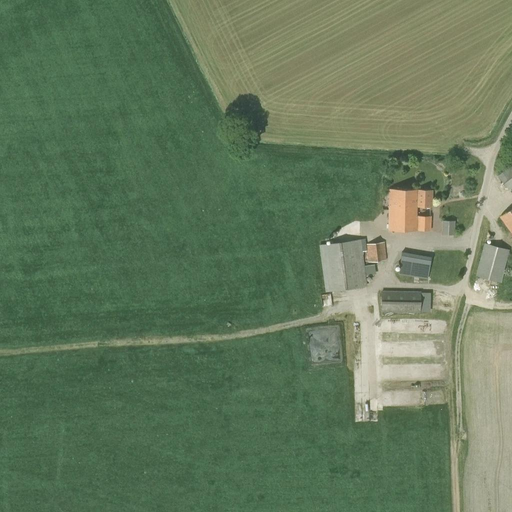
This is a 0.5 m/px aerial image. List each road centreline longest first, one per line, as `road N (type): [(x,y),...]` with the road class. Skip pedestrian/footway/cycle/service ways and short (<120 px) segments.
road 1 (track): [(454,511),(451,343),(462,289)]
road 2 (unclassified): [(462,289),(493,151),(511,117)]
